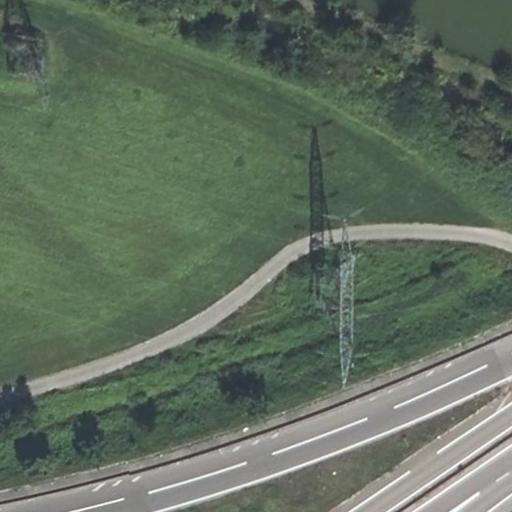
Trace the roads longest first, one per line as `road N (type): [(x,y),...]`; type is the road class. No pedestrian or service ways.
road 1 (trunk): [(511,358),(360,427),(98,511)]
road 2 (trunk): [(511,416),(370,511)]
